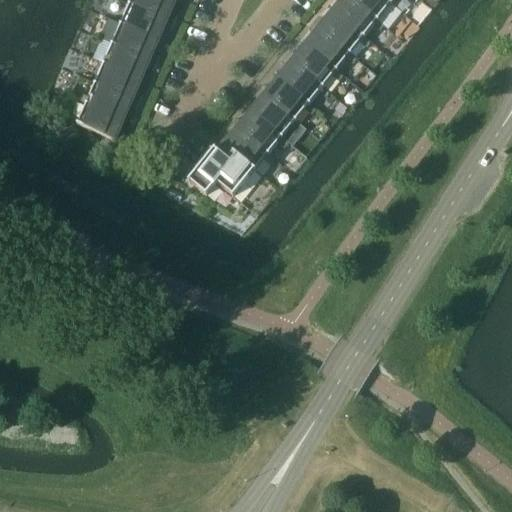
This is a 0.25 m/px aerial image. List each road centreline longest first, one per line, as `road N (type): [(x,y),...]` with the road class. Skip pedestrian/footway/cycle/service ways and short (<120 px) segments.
road 1 (tertiary): [(255,511),(494,136)]
road 2 (residential): [(278,0),(188,98)]
